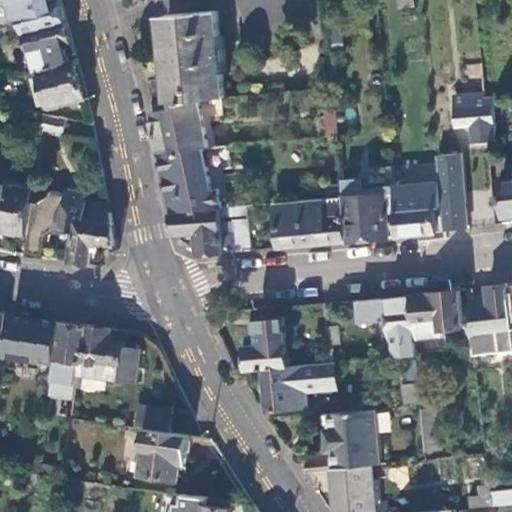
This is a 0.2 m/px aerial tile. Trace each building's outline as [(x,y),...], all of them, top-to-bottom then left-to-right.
[(53,0),(29,0),(31,4),(25,5),(26,10),(18,12),(25,32),(66,20),(60,0),(59,0),(54,1),(53,0)] [(399,0),(400,9),(415,7),(414,0),(399,0)] [(208,97),(227,95),(219,9),(169,14),(175,77),(170,78),(173,100),(175,100),(203,98),(208,97)] [(71,40),(66,20),(25,32),(37,69),(70,60),(65,41),(71,40)] [(70,60),(37,69),(43,87),(49,105),(55,105),(87,97),(76,58),(70,60)] [(43,87),(37,69),(31,71),(38,89),(43,87)] [(486,97),(486,93),(456,94),(458,107),(455,107),(456,126),(473,125),(474,142),(497,141),(494,97),(486,97)] [(176,108),(153,112),(161,154),(207,146),(210,146),(205,110),(203,98),(175,100),(176,108)] [(64,132),(67,116),(45,112),(43,129),(64,132)] [(399,236),(395,190),(358,194),(353,138),(340,139),(346,212),(349,241),(399,236)] [(215,189),(207,146),(161,154),(173,211),(222,207),(225,207),(221,187),(215,189)] [(462,152),(438,154),(440,182),(443,206),(445,231),(468,228),(462,152)] [(511,178),(502,179),(506,217),(511,216),(511,178)] [(28,232),(33,199),(34,186),(28,185),(20,184),(0,181),(0,235),(1,235),(2,229),(28,232)] [(440,182),(395,185),(395,190),(399,236),(439,231),(436,207),(443,206),(440,182)] [(118,245),(111,211),(103,210),(104,202),(88,200),(88,195),(83,189),(69,187),(62,192),(51,190),(37,199),(33,199),(28,232),(25,254),(43,256),(46,230),(75,235),(71,260),(90,263),(94,241),(118,245)] [(282,246),(349,241),(346,212),(327,214),(325,197),(278,202),(282,246)] [(222,207),(173,211),(178,233),(200,232),(202,253),(252,249),(249,219),(223,220),(222,207)] [(476,352),(511,347),(511,281),(488,284),(491,304),(470,307),(476,352)] [(446,347),(445,327),(465,324),(461,287),(413,293),(418,350),(446,347)] [(418,350),(413,293),(383,296),(384,304),(390,303),(391,313),(391,322),(394,355),(418,353),(418,350)] [(340,300),(325,301),(329,342),(342,341),(340,324),(342,324),(340,300)] [(65,319),(15,312),(8,354),(58,361),(59,357),(65,319)] [(264,366),(289,364),(285,314),(262,316),(263,333),(264,342),(259,343),(246,344),(248,368),(264,366)] [(92,323),(65,319),(59,357),(70,359),(81,360),(86,361),(92,323)] [(115,327),(92,323),(86,361),(81,360),(80,372),(139,380),(143,348),(127,346),(128,341),(113,339),(115,327)] [(59,357),(58,361),(56,374),(67,376),(70,359),(59,357)] [(309,405),(305,363),(289,364),(264,366),(268,409),(309,405)] [(404,375),(406,400),(419,399),(417,374),(404,375)] [(140,403),(137,425),(147,427),(172,430),(175,408),(140,403)] [(423,407),(426,443),(443,442),(440,406),(423,407)] [(367,442),(381,441),(377,407),(332,411),(334,430),(327,431),(328,451),(336,451),(338,466),(368,462),(367,442)] [(186,463),(190,433),(172,430),(147,427),(140,474),(178,480),(181,463),(186,463)] [(373,462),(382,461),(381,441),(367,442),(368,462),(373,462)] [(373,462),(368,462),(338,466),(333,466),(336,511),(376,511),(374,479),(373,462)] [(85,479),(41,472),(29,470),(27,484),(83,492),(85,479)] [(381,479),(374,479),(376,511),(383,511),(383,507),(381,479)] [(494,504),(511,502),(511,489),(493,491),(494,504)] [(233,511),(234,508),(210,505),(211,497),(180,492),(177,511),(233,511)]
